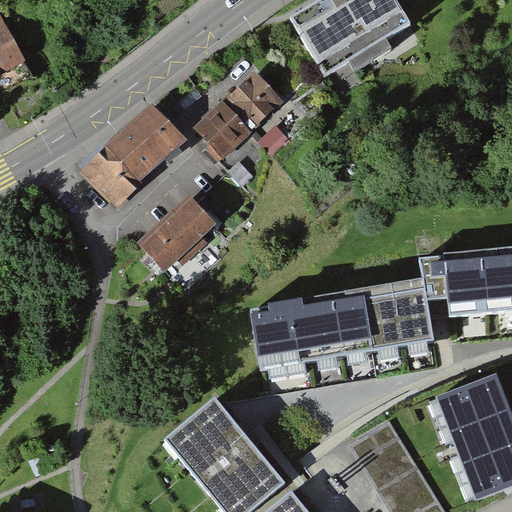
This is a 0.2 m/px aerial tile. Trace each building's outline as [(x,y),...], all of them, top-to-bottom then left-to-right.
[(391,0),(332,0),(291,25),(326,82),(410,32),(391,0)] [(0,79),(27,67),(2,13),(0,14),(0,79)] [(286,108),(257,77),(197,134),(226,165),(286,108)] [(151,110),(84,177),(120,214),(187,146),(151,110)] [(193,200),(142,248),(169,277),(220,230),(193,200)] [(511,255),(422,267),(425,284),(430,323),(511,312),(511,255)] [(425,284),(250,311),(259,367),(433,339),(430,323),(425,284)] [(511,418),(497,380),(433,405),(473,508),(511,492),(511,418)] [(214,409),(163,451),(212,511),(258,511),(283,493),(214,409)] [(391,511),(443,511),(396,417),(354,438),(391,511)] [(300,511),(292,502),(280,511),(300,511)]
